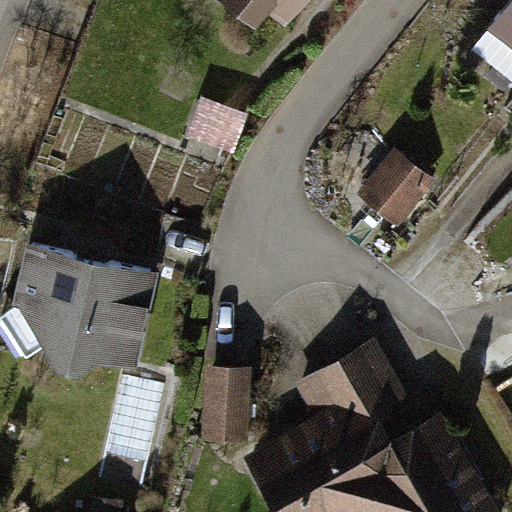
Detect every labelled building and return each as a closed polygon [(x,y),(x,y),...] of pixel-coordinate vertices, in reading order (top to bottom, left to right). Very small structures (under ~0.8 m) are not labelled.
[(274,0),(310,31),(337,0),(274,0)] [(511,27),(511,0),(499,17),(511,27)] [(398,154),(366,193),(399,220),(431,180),(398,154)] [(155,272),(34,246),(23,295),(62,357),(87,362),(104,351),(136,358),(155,272)] [(256,455),(287,511),(489,511),(438,421),(390,448),(371,415),(399,399),(371,350),(307,386),(318,406),(332,398),(338,408),(256,455)] [(256,365),(214,363),(209,437),(250,439),(256,365)]
